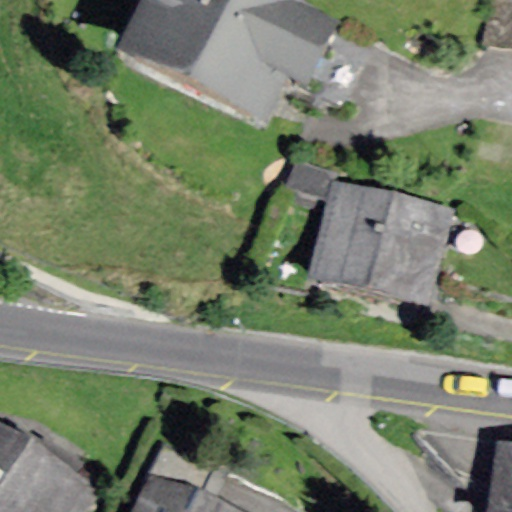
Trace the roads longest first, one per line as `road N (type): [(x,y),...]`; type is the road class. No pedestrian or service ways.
road 1 (secondary): [(321,369),(0,328)]
road 2 (secondary): [(511,398),(321,369)]
road 3 (residential): [(413,511),(336,419),(321,369)]
